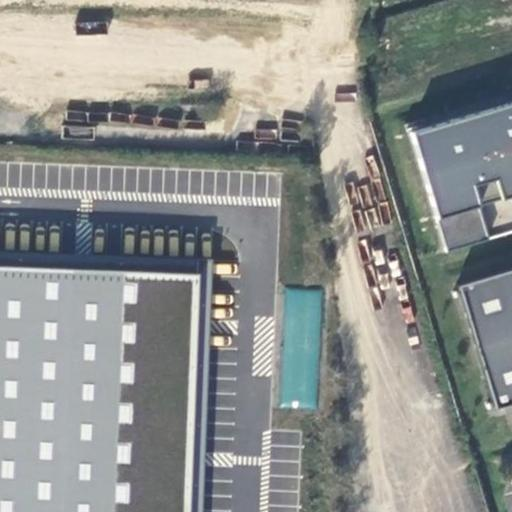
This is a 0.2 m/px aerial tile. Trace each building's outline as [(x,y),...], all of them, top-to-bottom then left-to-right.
[(0,0),(0,26),(281,38),(282,2),(265,1),(264,0),(0,0)] [(511,105),(413,133),(447,250),(488,239),(473,185),(497,179),(503,198),(511,195),(511,105)] [(0,511),(189,511),(199,275),(0,267),(0,511)] [(511,404),(511,270),(458,287),(496,410),(511,404)] [(284,332),(319,333),(320,289),(285,289),(284,332)] [(283,406),(315,407),(317,348),(304,348),(304,357),(285,356),(283,406)]
